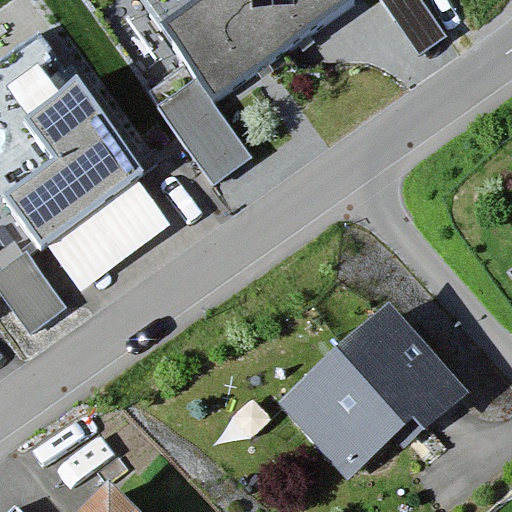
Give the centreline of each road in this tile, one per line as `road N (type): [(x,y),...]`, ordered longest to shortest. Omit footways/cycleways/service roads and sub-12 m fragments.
road 1 (residential): [(0,433),(511,63)]
road 2 (unknown): [(364,169),(511,340)]
